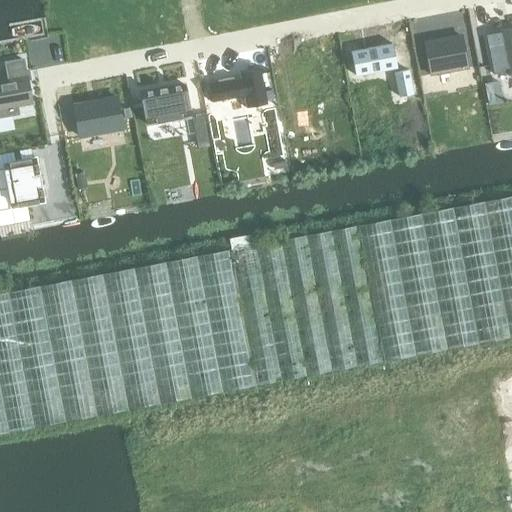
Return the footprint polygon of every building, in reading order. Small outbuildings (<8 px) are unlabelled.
[(511,31),(485,37),(493,75),(506,73),(505,71),(506,71),(509,70),(508,68),(511,66),(511,31)] [(459,35),(424,41),(430,74),(466,68),(459,35)] [(392,43),(351,51),(355,75),(396,67),(392,43)] [(10,79),(0,81),(0,114),(17,112),(16,104),(31,102),(23,59),(6,62),(10,79)] [(216,82),(208,83),(211,102),(242,98),(244,108),(267,104),(261,67),(237,71),(239,78),(234,79),(234,75),(216,78),(216,82)] [(408,70),(394,72),(399,96),(412,94),(408,70)] [(498,81),(485,84),(489,104),(502,102),(498,81)] [(184,84),(140,92),(146,124),(190,116),(184,84)] [(116,97),(73,105),(79,136),(122,128),(116,97)] [(206,130),(194,132),(197,148),(209,146),(206,130)] [(21,160),(3,163),(11,207),(44,201),(35,157),(32,158),(30,149),(19,151),(21,160)] [(0,433),(511,336),(511,195),(254,245),(0,293),(0,433)] [(265,456),(226,464),(233,503),(272,496),(275,508),(511,462),(511,397),(263,445),(265,456)]
